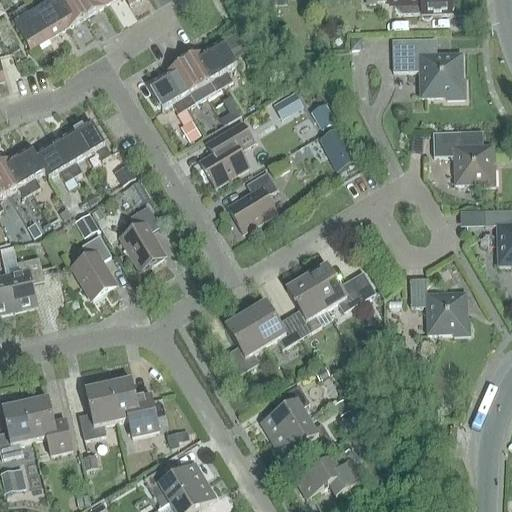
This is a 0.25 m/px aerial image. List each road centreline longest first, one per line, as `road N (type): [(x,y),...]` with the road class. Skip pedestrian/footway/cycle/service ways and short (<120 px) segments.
road 1 (residential): [(230,281),(103,72)]
road 2 (residential): [(264,511),(174,362),(153,343)]
road 3 (residential): [(373,205),(405,258),(427,258),(449,244),(415,191),(403,187)]
road 4 (residential): [(230,281),(253,276),(373,205)]
road 5 (residential): [(153,343),(124,335),(0,361)]
road 6 (tertiary): [(485,511),(492,433),(511,384)]
